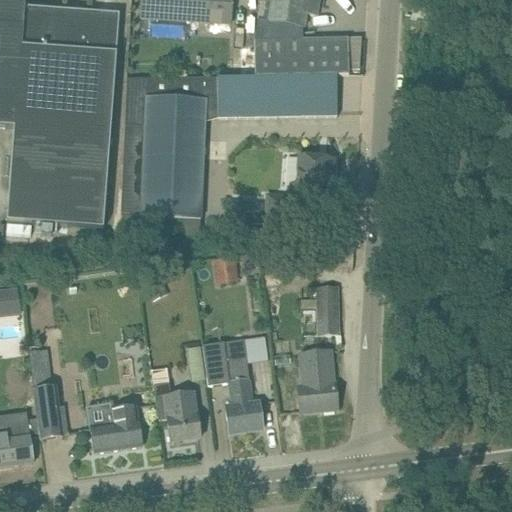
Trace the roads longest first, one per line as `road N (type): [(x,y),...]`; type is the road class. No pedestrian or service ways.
road 1 (unclassified): [(367,469),(393,0)]
road 2 (tertiary): [(21,511),(367,469)]
road 3 (tertiary): [(367,469),(511,450)]
